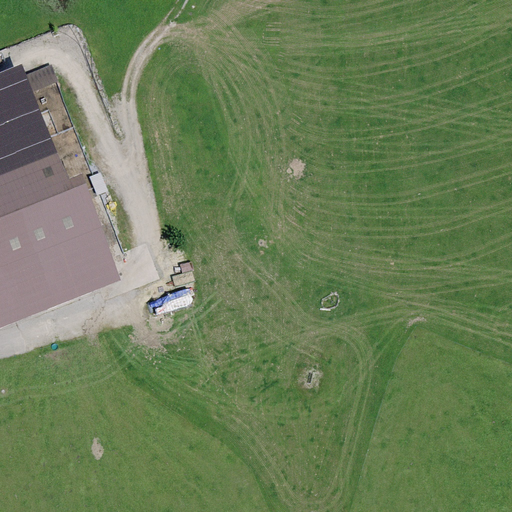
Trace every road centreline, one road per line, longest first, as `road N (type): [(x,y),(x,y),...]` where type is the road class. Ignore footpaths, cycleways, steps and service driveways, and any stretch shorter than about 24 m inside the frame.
road 1 (track): [(0,122),(73,87),(96,88),(140,265),(132,303),(0,348)]
road 2 (track): [(96,88),(185,0)]
